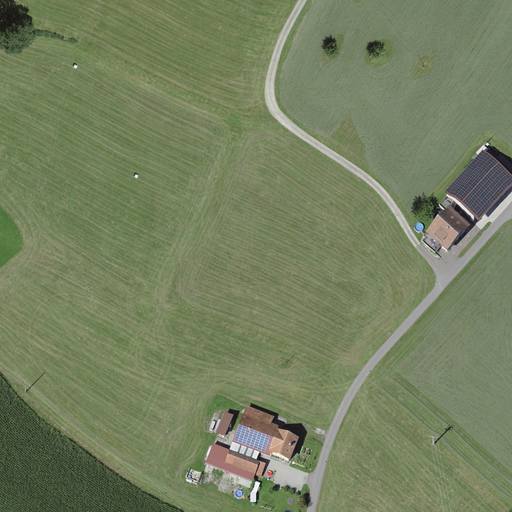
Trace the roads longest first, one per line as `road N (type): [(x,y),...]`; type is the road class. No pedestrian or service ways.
road 1 (unclassified): [(310,511),(330,436),(354,389),(511,209)]
road 2 (track): [(303,0),(268,85),(273,110),(363,174),(448,278)]
